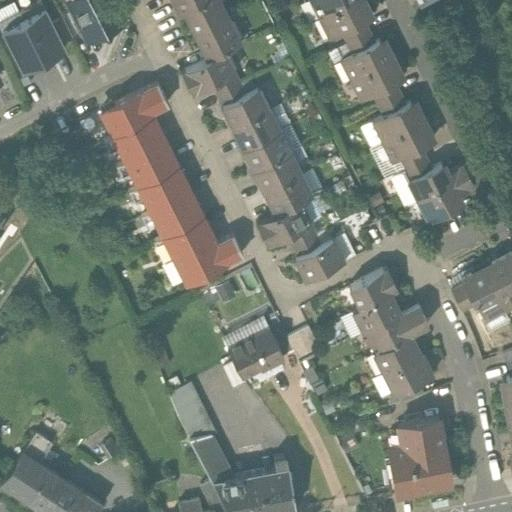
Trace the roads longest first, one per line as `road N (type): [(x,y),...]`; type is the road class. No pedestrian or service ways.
road 1 (residential): [(415,262),(402,250),(380,250),(282,291),(158,52)]
road 2 (residential): [(415,262),(473,393),(493,511)]
road 3 (residential): [(502,221),(393,0)]
road 4 (residential): [(158,52),(0,135)]
